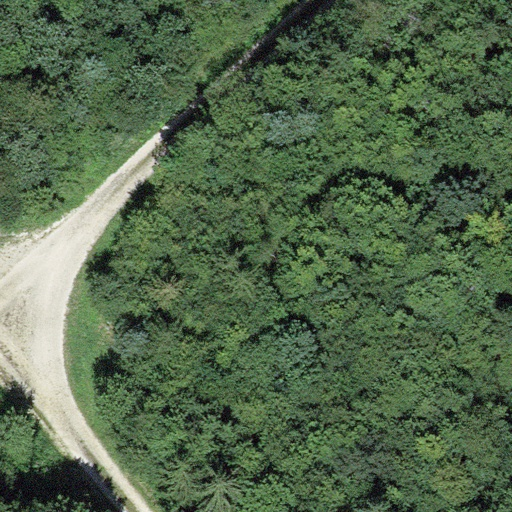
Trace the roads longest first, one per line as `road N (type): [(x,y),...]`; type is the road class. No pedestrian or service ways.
road 1 (track): [(328,0),(0,292)]
road 2 (track): [(0,353),(131,511)]
